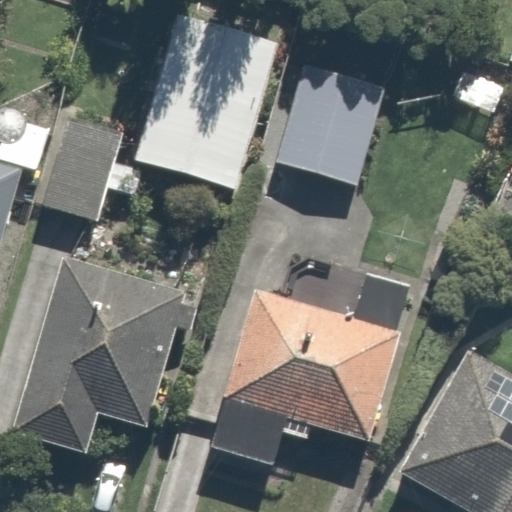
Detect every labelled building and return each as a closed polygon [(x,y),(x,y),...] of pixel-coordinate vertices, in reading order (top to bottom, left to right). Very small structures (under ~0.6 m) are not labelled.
[(284,25),(222,0),(179,0),(122,144),(222,183),(284,25)] [(511,12),(500,51),(511,54),(511,143),(506,162),(511,164),(511,12)] [(381,89),(292,58),(260,149),(349,180),(381,89)] [(20,192),(79,216),(93,183),(116,193),(128,164),(46,129),(20,192)] [(0,209),(13,165),(0,161),(0,209)] [(135,421),(181,281),(53,239),(0,398),(0,420),(70,444),(83,404),(135,421)] [(359,440),(401,283),(360,272),(349,314),(245,287),(203,445),(267,462),(278,418),(359,440)] [(511,511),(511,365),(468,339),(391,465),(468,511),(511,511)]
